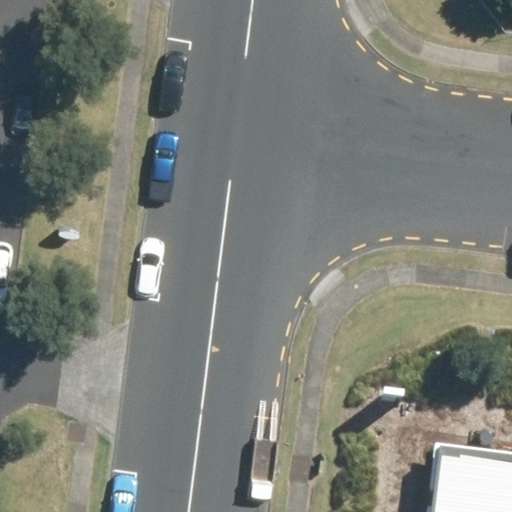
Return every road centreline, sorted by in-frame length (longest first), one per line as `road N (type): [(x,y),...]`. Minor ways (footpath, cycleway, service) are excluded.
road 1 (tertiary): [(242,130),(193,511)]
road 2 (unclassified): [(511,166),(242,130)]
road 3 (tertiary): [(258,0),(242,130)]
